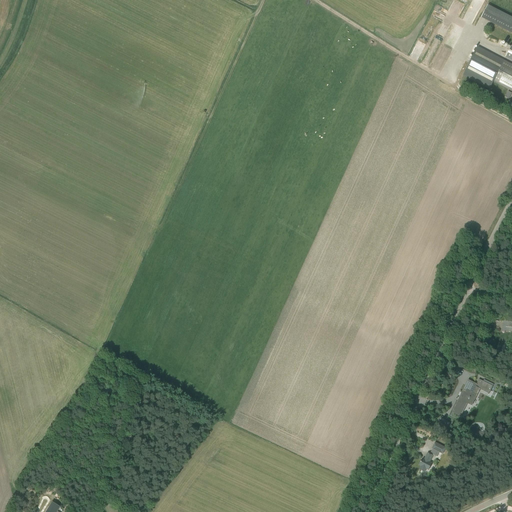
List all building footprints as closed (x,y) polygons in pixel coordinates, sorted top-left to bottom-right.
[(487,7),(481,18),(511,33),(511,17),(488,5),(487,7)] [(442,28),(432,45),(435,47),(446,31),(442,28)] [(453,33),(443,50),(448,53),(458,36),(453,33)] [(511,64),(478,47),(463,75),(489,89),(494,81),(511,90),(511,64)] [(503,322),(502,331),(511,331),(511,322),(509,322),(505,322),(503,322)] [(478,388),(489,394),(493,386),(479,379),(476,384),(468,380),(452,412),(461,417),(467,404),(472,406),(477,394),(473,392),(476,386),(478,388)] [(441,417),(436,427),(447,433),(449,428),(443,425),(445,420),(441,418),(442,418),(441,417)] [(432,449),(430,454),(437,457),(439,453),(443,454),(446,448),(435,442),(432,449)] [(419,465),(421,466),(419,469),(424,472),(426,469),(428,470),(432,463),(430,462),(433,456),(428,453),(424,459),(422,459),(419,465)] [(56,511),(60,507),(51,502),(45,511),(56,511)]
